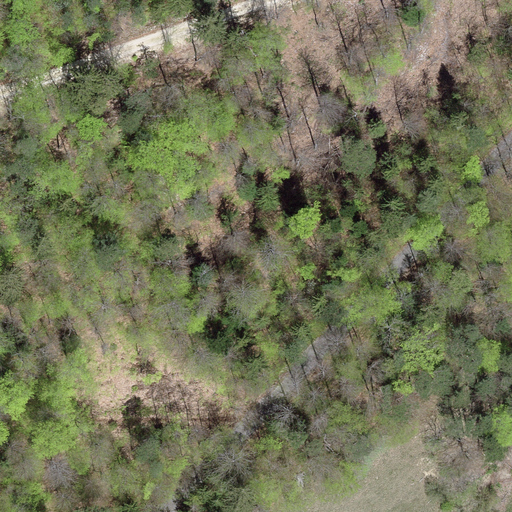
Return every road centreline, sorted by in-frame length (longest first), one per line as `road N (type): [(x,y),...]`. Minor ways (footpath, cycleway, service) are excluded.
road 1 (unclassified): [(166,511),(511,143)]
road 2 (track): [(260,0),(0,91)]
